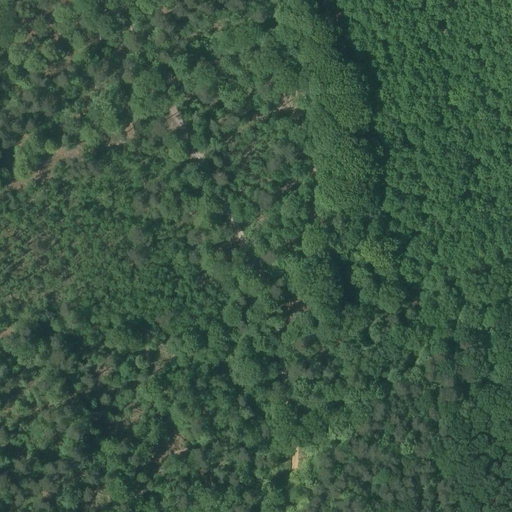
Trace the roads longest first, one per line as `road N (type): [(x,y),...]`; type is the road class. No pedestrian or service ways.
road 1 (unknown): [(124,0),(270,297),(296,445),(284,511)]
road 2 (track): [(166,84),(0,166)]
